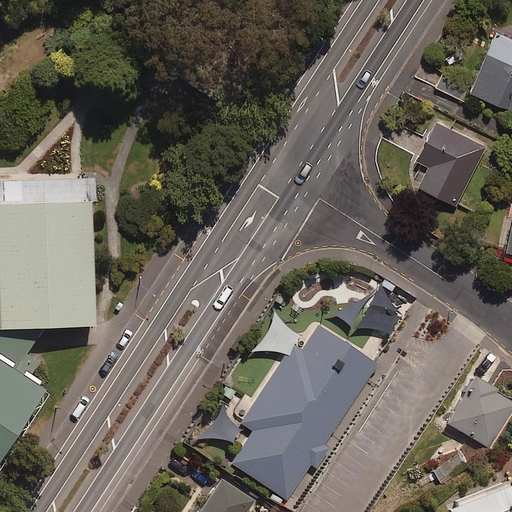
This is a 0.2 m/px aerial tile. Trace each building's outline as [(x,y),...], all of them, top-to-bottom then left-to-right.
[(511,36),(494,29),(470,92),(509,108),(503,124),(511,127),(511,36)] [(428,168),(419,188),(458,207),(487,147),(436,122),(416,163),(428,168)] [(95,178),(0,178),(0,206),(92,204),(90,201),(96,201),(95,178)] [(92,204),(0,206),(0,329),(43,329),(96,327),(92,204)] [(376,359),(365,352),(317,320),(299,346),(289,339),(237,418),(250,427),(229,459),(285,496),(309,460),(322,468),(335,449),(322,441),(376,359)] [(0,462),(45,390),(29,379),(39,362),(28,356),(43,329),(0,329),(0,462)] [(489,443),(511,402),(511,397),(494,388),(499,379),(473,364),(443,417),(489,443)] [(241,511),(252,494),(217,472),(190,511),(241,511)] [(511,511),(511,476),(446,503),(449,511),(511,511)]
